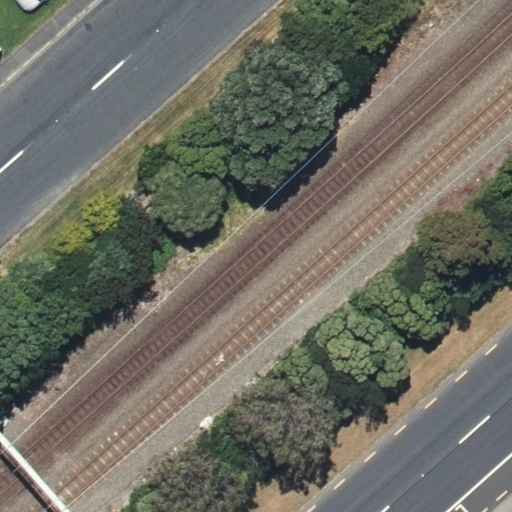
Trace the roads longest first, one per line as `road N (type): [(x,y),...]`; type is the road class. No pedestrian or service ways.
road 1 (tertiary): [(0,169),(189,0)]
road 2 (secondary): [(511,401),(388,511)]
